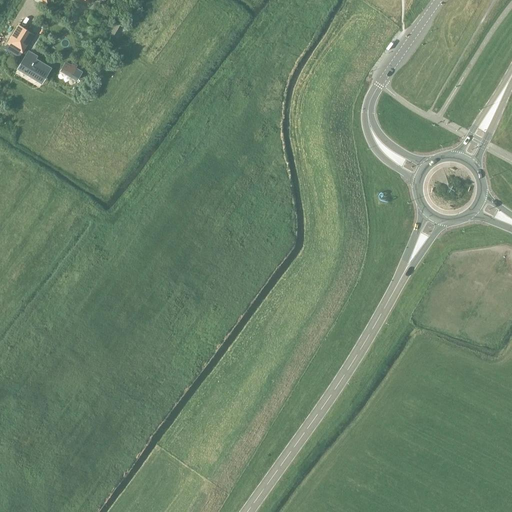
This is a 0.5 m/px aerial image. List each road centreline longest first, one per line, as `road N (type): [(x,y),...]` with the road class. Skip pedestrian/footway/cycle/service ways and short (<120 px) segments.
road 1 (tertiary): [(246,511),(327,401),(433,217)]
road 2 (tertiary): [(420,174),(377,142),(367,106),(436,0)]
